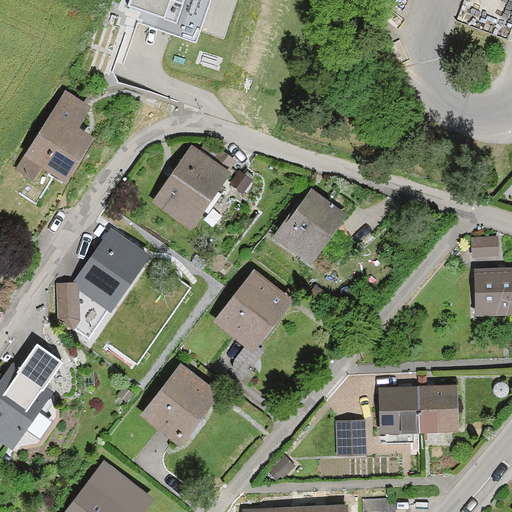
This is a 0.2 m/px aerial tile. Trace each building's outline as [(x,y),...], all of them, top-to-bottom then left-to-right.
[(183,0),(126,0),(126,1),(177,18),(183,0)] [(96,106),(72,93),(36,151),(77,177),(103,134),(86,125),(96,106)] [(240,170),(196,141),(159,197),(199,228),(240,170)] [(351,219),(310,191),(280,227),(320,261),(351,219)] [(158,255),(118,226),(84,277),(121,305),(158,255)] [(501,240),(473,242),(473,253),(502,252),(501,240)] [(511,266),(477,267),(477,310),(511,309),(511,266)] [(300,298),(261,270),(223,318),(264,349),(300,298)] [(229,392),(186,361),(150,410),(189,441),(229,392)] [(63,392),(16,362),(0,385),(0,428),(25,446),(63,392)] [(463,385),(385,387),(385,427),(464,425),(463,385)] [(368,415),(340,416),(341,450),(369,449),(368,415)] [(136,511),(141,506),(98,476),(71,511),(136,511)]
